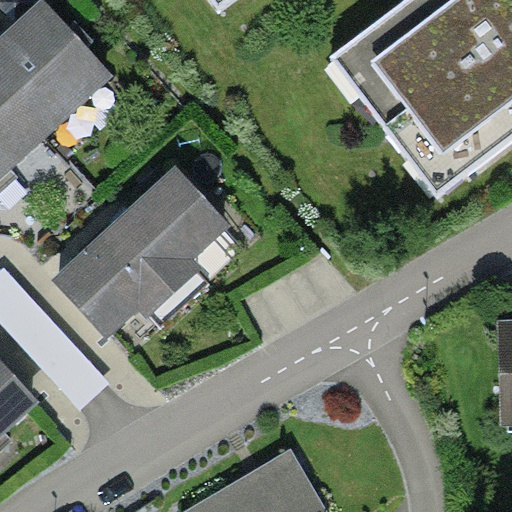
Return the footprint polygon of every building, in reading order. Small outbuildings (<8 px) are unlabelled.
[(38,0),(31,0),(0,28),(0,172),(107,74),(38,0)] [(206,0),(219,17),(241,0),(206,0)] [(511,0),(414,0),(333,62),(439,202),(511,146),(511,0)] [(172,154),(39,277),(111,355),(244,232),(172,154)] [(511,312),(502,313),(510,424),(511,423),(511,312)] [(0,434),(33,405),(0,369),(0,434)] [(321,511),(286,452),(181,511),(321,511)]
